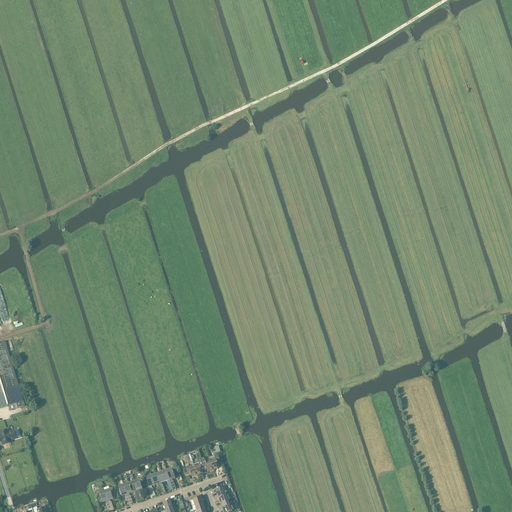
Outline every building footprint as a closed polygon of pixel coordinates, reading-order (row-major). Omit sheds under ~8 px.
[(3,342),(0,343),(0,409),(8,407),(9,409),(22,405),(3,342)] [(6,430),(0,432),(0,442),(1,442),(2,446),(10,443),(10,441),(16,439),(14,430),(7,433),(6,430)] [(215,459),(210,460),(213,470),(218,468),(217,463),(220,462),(218,456),(215,457),(215,459)] [(204,458),(201,459),(202,462),(204,469),(205,470),(208,469),(208,470),(208,471),(213,470),(210,460),(210,458),(206,460),(204,460),(204,458)] [(198,463),(194,464),(194,466),(197,475),(202,473),(202,472),(201,470),(204,469),(202,462),(201,459),(198,460),(197,460),(198,463)] [(189,466),(186,467),(187,473),(190,472),(192,477),(197,475),(194,466),(189,467),(189,466)] [(166,470),(173,490),(176,489),(173,481),(172,482),(172,480),(175,479),(171,468),(166,470)] [(170,491),(173,490),(166,470),(161,472),(165,482),(167,481),(168,483),(167,483),(170,491)] [(162,483),(165,482),(161,472),(156,473),(163,494),(165,493),(163,485),(162,485),(162,483)] [(160,495),(163,494),(156,473),(151,475),(154,486),(157,485),(158,487),(157,487),(160,495)] [(154,486),(151,475),(146,477),(149,487),(147,488),(149,493),(151,493),(152,497),(155,496),(153,488),(152,489),(151,487),(154,486)] [(139,479),(134,481),(140,501),(143,500),(141,492),(140,493),(139,491),(142,490),(139,479)] [(138,502),(140,501),(134,481),(128,483),(132,493),(135,492),(136,494),(135,494),(138,502)] [(129,494),(132,493),(128,483),(123,484),(130,504),(133,504),(130,496),(129,494)] [(130,504),(123,484),(118,486),(122,497),(125,496),(125,498),(127,505),(130,504)] [(214,497),(215,500),(226,496),(224,490),(225,490),(224,486),(215,490),(217,493),(216,493),(217,496),(214,497)] [(104,491),(111,511),(114,510),(111,502),(111,503),(110,501),(113,500),(109,489),(104,491)] [(108,511),(111,511),(104,491),(99,493),(100,497),(101,500),(103,503),(106,502),(106,504),(108,511)] [(226,496),(215,500),(216,503),(219,501),(220,504),(228,501),(230,500),(228,495),(226,496)] [(193,500),(194,505),(203,502),(201,497),(193,500)] [(163,503),(165,510),(172,507),(170,501),(163,503)] [(228,501),(220,504),(221,506),(218,508),(219,510),(230,506),(228,501)]
